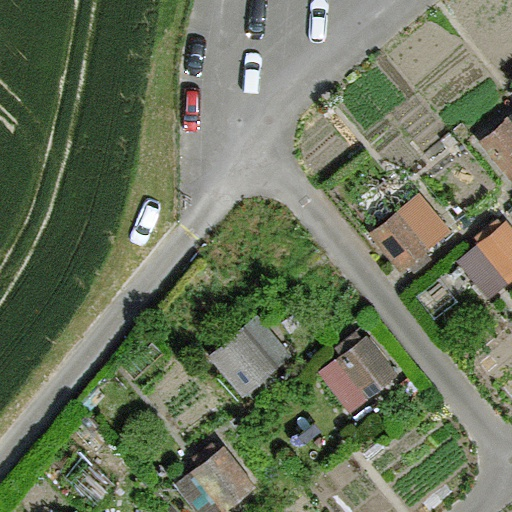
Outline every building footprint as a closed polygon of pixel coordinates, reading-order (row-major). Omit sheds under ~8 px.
[(511,119),(484,140),(511,175),(511,119)] [(404,208),(374,231),(403,268),(432,244),(404,208)] [(511,225),(510,223),(480,246),(509,283),(511,279),(511,225)] [(247,330),(217,353),(246,390),(275,366),(247,330)] [(369,337),(342,358),(370,394),(398,372),(369,337)] [(228,447),(199,470),(227,506),(257,483),(228,447)]
